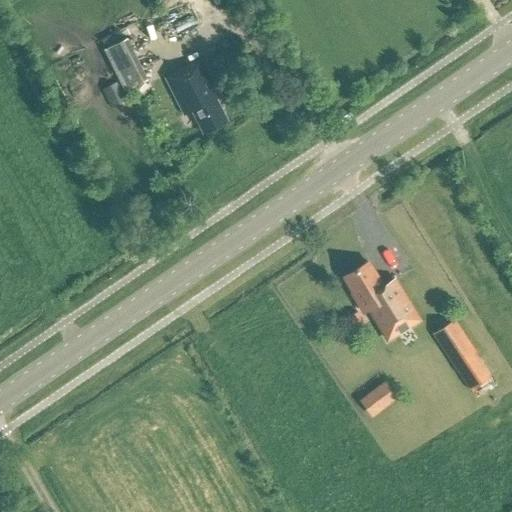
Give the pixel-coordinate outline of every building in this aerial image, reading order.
[(222,0),(232,18),(247,9),(242,0),(222,0)] [(105,49),(110,60),(122,88),(145,77),(126,39),(105,49)] [(202,132),(226,121),(215,98),(220,96),(201,58),(165,76),(183,114),(192,110),(202,132)] [(358,302),(363,310),(367,308),(387,340),(420,319),(395,278),(382,286),(368,262),(343,277),(358,302)] [(438,276),(422,286),(434,305),(450,295),(438,276)] [(455,321),(435,334),(452,361),(472,391),(492,377),(455,321)] [(365,412),(395,398),(386,379),(356,393),(365,412)]
